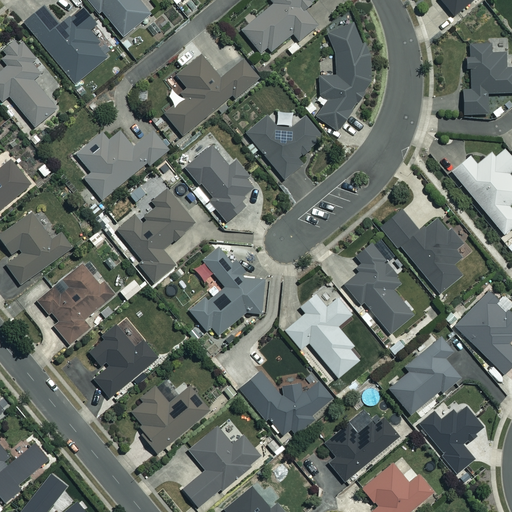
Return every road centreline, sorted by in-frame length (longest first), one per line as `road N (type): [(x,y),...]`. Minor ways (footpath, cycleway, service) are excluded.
road 1 (residential): [(382,148),(366,195),(304,246),(283,246),(277,230),(353,165)]
road 2 (residential): [(142,511),(0,339)]
road 3 (residential): [(382,148),(398,118),(404,65),(385,0)]
